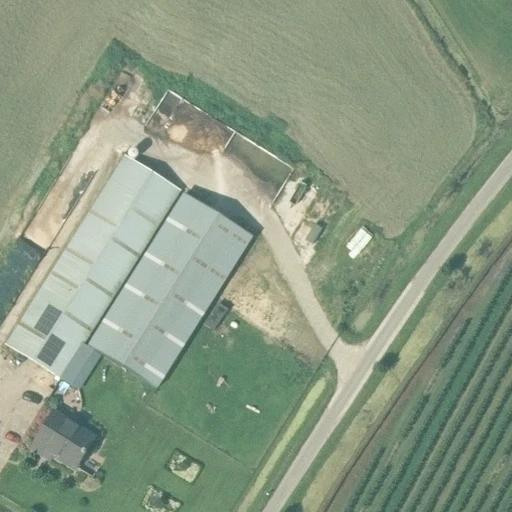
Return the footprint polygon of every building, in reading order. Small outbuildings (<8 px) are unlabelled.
[(225,150),(265,185),(277,172),(237,137),(225,150)] [(61,381),(84,344),(181,191),(124,155),(4,345),(61,381)] [(88,347),(100,354),(156,390),(252,238),(184,195),(88,347)] [(321,284),(334,295),(364,260),(376,270),(393,249),(355,218),(315,266),(327,276),(321,284)] [(77,391),(92,367),(100,354),(88,347),(84,344),(61,381),(77,391)] [(54,410),(32,447),(73,472),(95,435),(54,410)]
